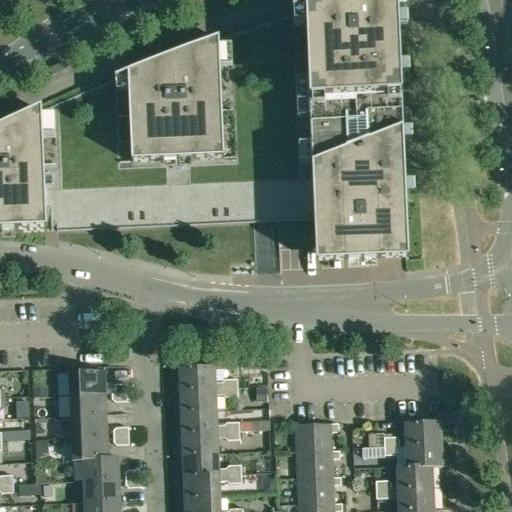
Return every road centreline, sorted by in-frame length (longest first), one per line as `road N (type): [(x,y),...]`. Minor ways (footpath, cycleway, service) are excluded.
road 1 (residential): [(158,511),(143,355),(151,288)]
road 2 (residential): [(511,276),(299,309)]
road 3 (residential): [(299,309),(394,324),(511,324)]
road 4 (residential): [(0,257),(151,288)]
road 5 (secondary): [(0,63),(125,0)]
